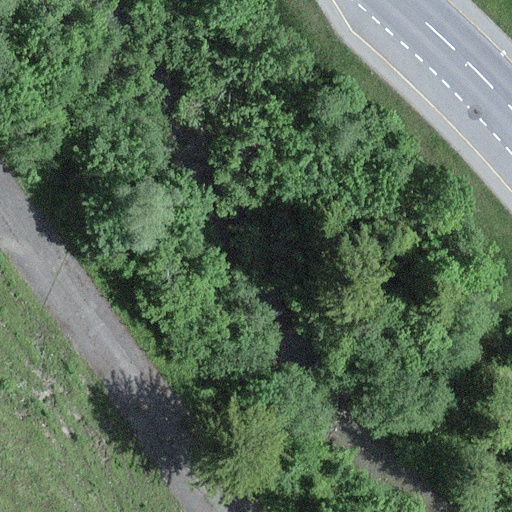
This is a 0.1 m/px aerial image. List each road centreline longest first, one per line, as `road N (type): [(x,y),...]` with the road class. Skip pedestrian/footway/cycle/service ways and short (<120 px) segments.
road 1 (track): [(222,511),(0,206)]
road 2 (secondary): [(394,0),(511,110)]
